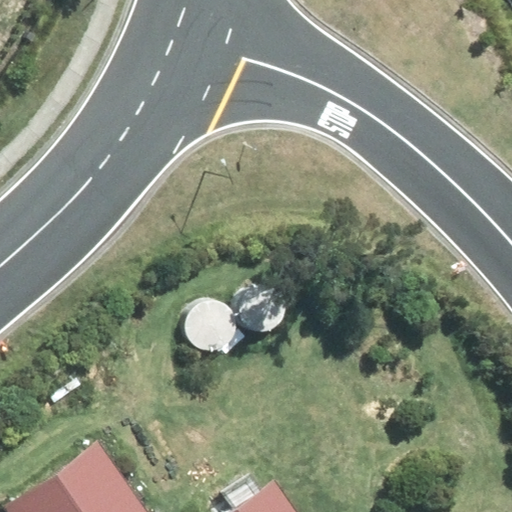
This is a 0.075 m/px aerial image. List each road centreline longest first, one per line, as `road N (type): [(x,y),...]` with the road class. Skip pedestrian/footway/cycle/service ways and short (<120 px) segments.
road 1 (tertiary): [(185,30),(362,107),(511,252)]
road 2 (tertiary): [(0,271),(104,163),(185,30)]
